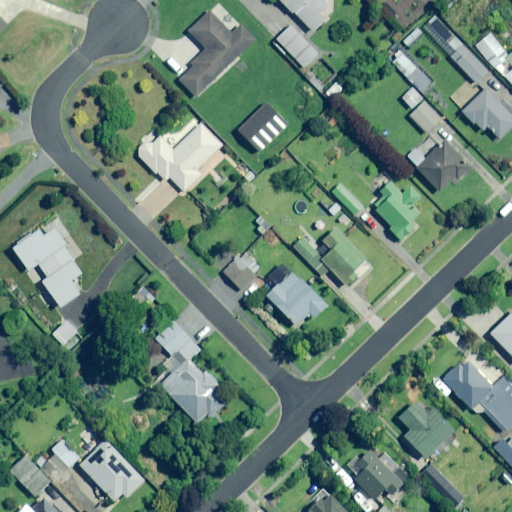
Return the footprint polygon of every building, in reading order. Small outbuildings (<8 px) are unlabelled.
[(279,0),(294,14),(296,12),(315,31),(325,20),(319,14),(327,6),(320,0),(279,0)] [(231,34),(209,11),(188,31),(205,49),(189,64),(192,67),(179,80),(195,97),(255,40),(240,25),(231,34)] [(317,55),(290,26),(275,39),(303,68),(317,55)] [(422,33),(416,27),(401,41),(407,47),(422,33)] [(511,53),(510,56),(489,34),(476,47),(511,85),(511,53)] [(489,71),(462,44),(449,57),(476,84),(489,71)] [(420,69),(402,49),(393,57),(423,91),(432,83),(420,69)] [(343,89),(336,83),(326,94),(333,100),(343,89)] [(451,105),(435,87),(428,92),(444,111),(451,105)] [(412,109),(423,98),(414,88),(402,99),(412,109)] [(511,116),(485,89),(461,112),(473,124),(475,123),(483,131),(487,127),(500,140),(511,128),(511,116)] [(441,118),(424,100),(410,114),(426,131),(441,118)] [(288,127),(265,103),(238,129),(261,153),(288,127)] [(139,155),(140,156),(155,173),(157,172),(166,182),(170,178),(183,192),(201,175),(196,170),(222,146),(201,124),(173,150),(161,137),(153,144),(152,143),(150,143),(148,143),(147,143),(145,143),(144,144),(142,145),(141,146),(140,147),(139,149),(139,150),(139,152),(139,153),(139,155)] [(446,140),(426,158),(417,148),(407,157),(438,193),(456,176),(459,180),(471,169),(458,154),(446,140)] [(401,194),(390,182),(379,192),(383,196),(372,206),(391,227),(389,229),(402,243),(419,227),(412,220),(420,213),(413,206),(421,198),(410,186),(401,194)] [(364,207),(340,184),(332,193),(355,216),(364,207)] [(68,237),(57,219),(13,248),(28,271),(39,264),(48,278),(42,282),(60,308),(82,293),(73,279),(82,273),(62,241),(68,237)] [(321,241),(331,251),(325,256),(306,234),(293,245),(323,278),(331,271),(347,288),(371,267),(336,228),(321,241)] [(256,277),(238,258),(223,273),(241,291),(256,277)] [(327,307),(293,271),(267,296),(296,327),(309,314),(314,319),(327,307)] [(155,298),(146,287),(127,304),(136,315),(155,298)] [(511,312),(490,334),(511,356),(511,312)] [(84,338),(68,320),(52,334),(68,352),(84,338)] [(189,338),(174,323),(157,339),(172,355),(189,338)] [(222,389),(207,373),(203,377),(187,360),(160,386),(197,423),(207,413),(211,417),(228,401),(219,392),(222,389)] [(494,387),(468,361),(462,367),(459,364),(442,380),(472,410),(477,406),(505,434),(511,426),(511,383),(504,376),(494,387)] [(427,413),(415,402),(398,418),(410,430),(404,437),(425,459),(453,432),(431,409),(427,413)] [(511,432),(510,431),(494,446),(511,463),(511,432)] [(145,481),(105,439),(79,464),(114,502),(123,493),(127,498),(145,481)] [(81,458),(62,440),(52,450),(70,469),(81,458)] [(354,479),(374,500),(386,489),(392,496),(403,487),(369,451),(354,466),(361,473),(354,479)] [(51,482),(26,455),(10,471),(35,497),(51,482)] [(465,501),(431,465),(420,475),(455,511),(465,501)] [(344,511),(323,489),(310,502),(299,511),(344,511)] [(62,511),(59,511),(45,497),(29,511),(30,511),(63,511),(62,511)]
